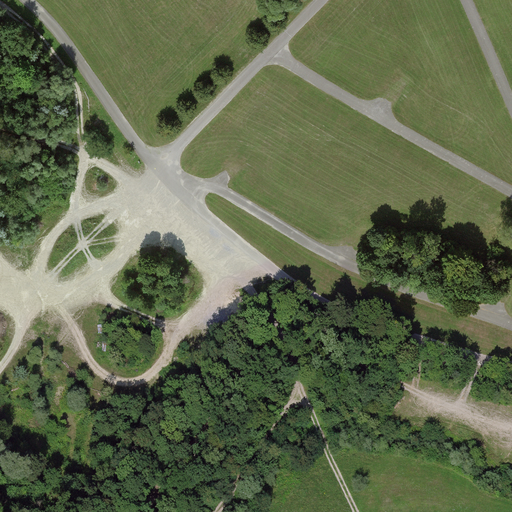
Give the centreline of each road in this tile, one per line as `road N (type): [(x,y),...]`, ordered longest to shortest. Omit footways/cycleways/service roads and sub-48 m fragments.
road 1 (track): [(156,170),(285,277),(349,316),(511,367)]
road 2 (track): [(511,328),(368,278),(218,190),(156,170)]
road 3 (track): [(0,261),(70,322),(89,360),(115,382),(138,383),(154,373),(246,247)]
road 4 (track): [(511,419),(315,359),(276,333),(246,247)]
road 5 (track): [(511,192),(269,53)]
road 6 (track): [(0,369),(23,325),(45,303),(97,281),(178,189)]
road 7 (track): [(137,184),(86,157),(76,87),(53,53),(0,6)]
road 8 (track): [(321,0),(156,170)]
road 9 (track): [(276,333),(144,511)]
road 10 (track): [(156,170),(27,0)]
road 11 (track): [(0,289),(35,271),(59,230),(156,170)]
road 12 (track): [(218,511),(315,359)]
road 13 (track): [(79,215),(86,157),(0,133)]
road 14 (track): [(299,386),(355,511)]
road 15 (track): [(0,412),(26,447),(60,473),(85,511)]
